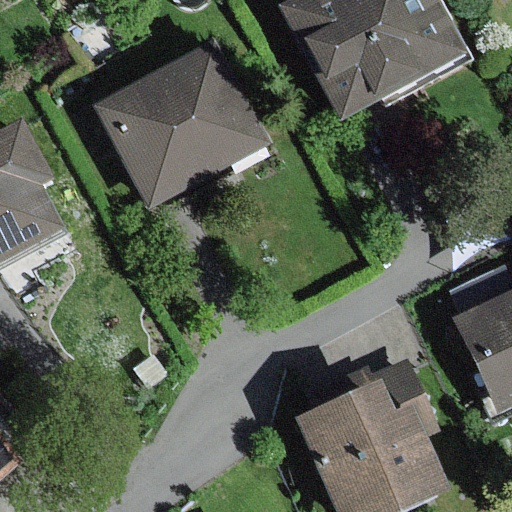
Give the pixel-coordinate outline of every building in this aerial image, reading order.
[(421,0),(300,0),(270,16),(332,132),(456,65),(421,0)] [(211,48),(89,112),(143,214),(265,150),(211,48)] [(4,134),(0,135),(0,263),(56,235),(4,134)] [(511,294),(447,324),(491,422),(511,412),(511,294)] [(368,380),(372,392),(386,422),(406,413),(419,444),(437,436),(407,364),(368,380)] [(372,392),(290,427),(326,511),(424,511),(445,503),(419,444),(406,413),(386,422),(372,392)] [(0,488),(20,470),(0,448),(0,488)]
